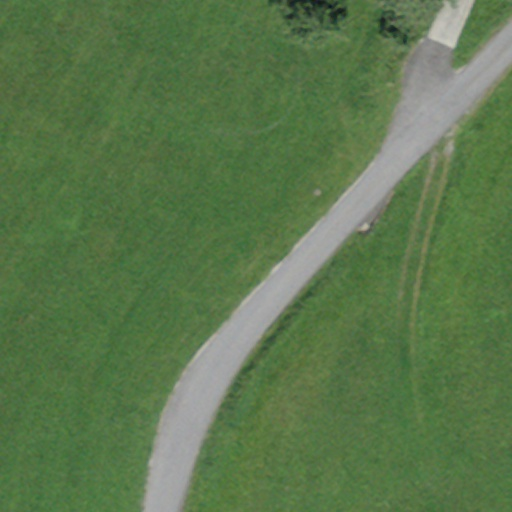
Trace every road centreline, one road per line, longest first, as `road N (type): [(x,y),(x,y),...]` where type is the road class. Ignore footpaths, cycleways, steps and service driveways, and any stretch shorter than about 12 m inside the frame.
road 1 (unclassified): [(161,511),(195,409),(222,359),(416,134),(511,37)]
road 2 (track): [(454,0),(416,134)]
